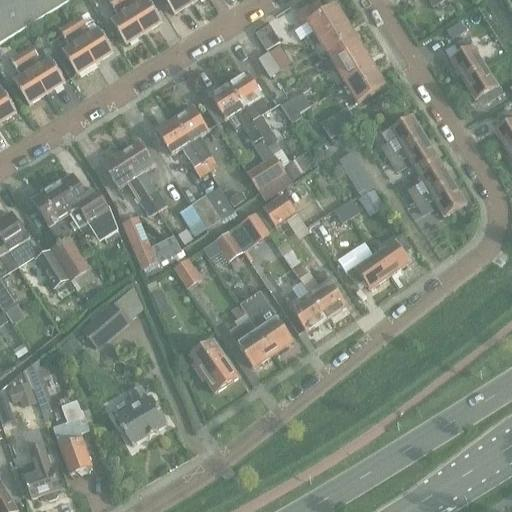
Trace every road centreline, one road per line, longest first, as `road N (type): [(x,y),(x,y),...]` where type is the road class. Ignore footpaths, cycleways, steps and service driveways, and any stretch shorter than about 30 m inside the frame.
road 1 (residential): [(219,470),(496,245),(497,197),(378,0)]
road 2 (residential): [(0,162),(265,0)]
road 3 (primary): [(511,385),(311,511)]
road 4 (primary): [(411,511),(511,447)]
